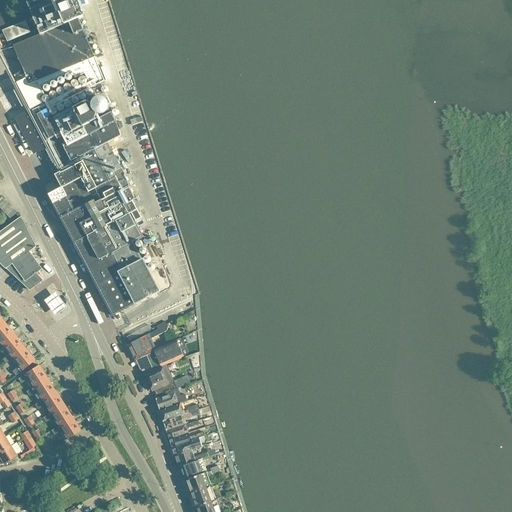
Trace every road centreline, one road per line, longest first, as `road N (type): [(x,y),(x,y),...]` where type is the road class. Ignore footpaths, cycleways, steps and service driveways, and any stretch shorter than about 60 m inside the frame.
road 1 (tertiary): [(92,336),(121,437),(171,511)]
road 2 (tertiary): [(175,511),(131,400),(92,336)]
road 3 (tertiary): [(84,318),(0,147)]
